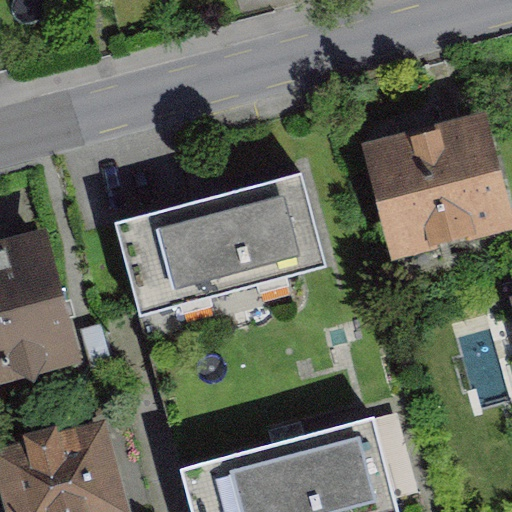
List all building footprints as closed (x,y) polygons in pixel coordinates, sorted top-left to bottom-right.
[(511,224),(484,121),(359,154),(389,264),(511,230),(511,224)] [(303,179),(118,229),(142,318),(327,267),(303,179)] [(47,239),(0,251),(0,394),(84,371),(47,239)] [(511,392),(490,332),(463,341),(483,401),(511,392)] [(397,511),(373,420),(180,471),(190,511),(397,511)] [(128,511),(107,428),(0,455),(0,506),(1,511),(128,511)]
